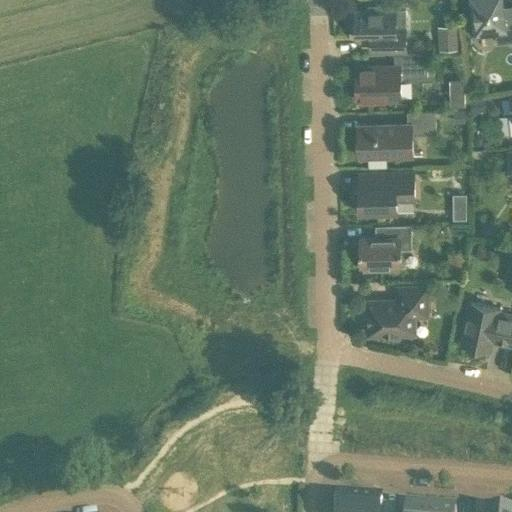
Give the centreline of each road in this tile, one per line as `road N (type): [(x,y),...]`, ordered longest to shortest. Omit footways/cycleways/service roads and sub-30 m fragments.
road 1 (residential): [(321,0),(333,339),(350,358),(511,390)]
road 2 (residential): [(316,511),(319,476),(338,462),(511,480)]
road 3 (unknown): [(319,476),(333,339)]
road 4 (residential): [(135,511),(104,491),(16,511)]
